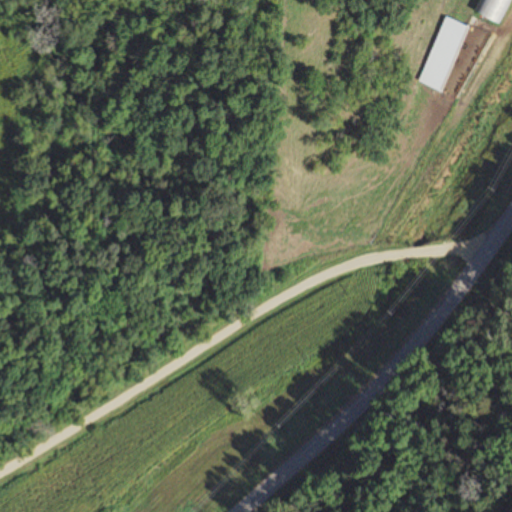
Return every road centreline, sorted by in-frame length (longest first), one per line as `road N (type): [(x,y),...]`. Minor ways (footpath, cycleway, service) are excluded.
road 1 (residential): [(0,473),(235,331),(392,251),(488,240)]
road 2 (secondary): [(241,511),(339,434),(511,204)]
